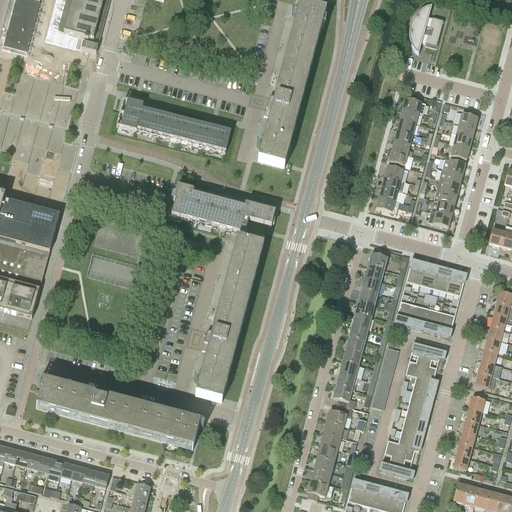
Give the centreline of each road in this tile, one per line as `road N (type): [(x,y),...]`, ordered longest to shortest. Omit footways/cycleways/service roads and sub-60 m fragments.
road 1 (residential): [(287,511),(361,234)]
road 2 (tertiary): [(229,491),(302,218)]
road 3 (residential): [(419,491),(371,478),(408,338),(457,350)]
road 4 (tertiary): [(302,218),(358,5)]
road 5 (residential): [(122,0),(81,175)]
road 6 (residential): [(171,475),(0,429)]
road 7 (residential): [(419,491),(457,350)]
